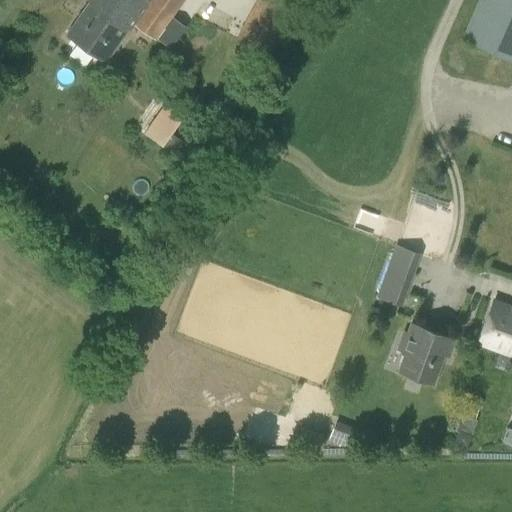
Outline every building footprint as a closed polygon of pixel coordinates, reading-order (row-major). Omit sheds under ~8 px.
[(85,0),(85,1),(88,3),(66,35),(105,62),(127,30),(128,30),(132,25),(156,40),(183,0),(85,0)] [(299,6),(286,0),(241,0),(223,33),(271,58),(299,6)] [(511,0),(478,0),(461,40),(511,62),(511,60),(511,0)] [(163,104),(143,133),(162,145),(182,118),(163,104)] [(402,306),(420,253),(394,244),(376,297),(379,298),(376,305),(384,308),(387,301),(402,306)] [(511,305),(493,299),(476,344),(510,356),(510,354),(511,354),(511,305)] [(456,338),(410,322),(407,332),(402,330),(395,350),(403,353),(396,372),(434,386),(444,356),(449,357),(456,338)]
